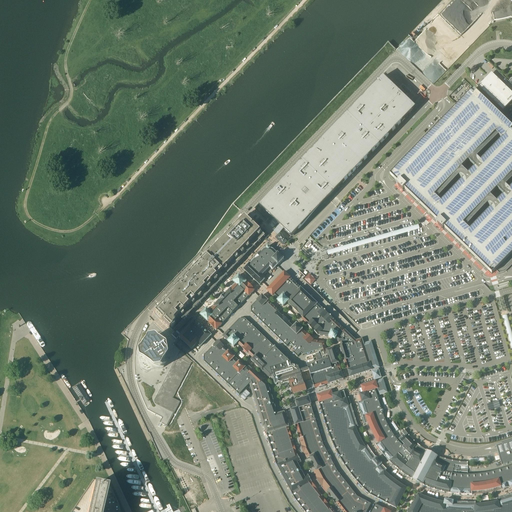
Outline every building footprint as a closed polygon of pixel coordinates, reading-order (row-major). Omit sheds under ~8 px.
[(492,81),(488,77),(478,86),(503,110),(511,100),(511,92),(494,76),(495,77),(492,81)] [(383,77),(259,205),(275,221),(280,226),(292,237),(416,108),(383,77)] [(416,200),(419,203),(420,204),(419,204),(426,211),(427,211),(430,213),(430,214),(434,218),(434,217),(434,218),(437,221),(438,221),(436,223),(438,224),(439,226),(443,229),(444,228),(445,228),(448,231),(448,232),(455,239),(456,238),(456,239),(459,241),(459,242),(462,246),(463,245),(466,248),(466,249),(473,256),(474,256),(477,259),(477,260),(484,267),(485,266),(485,267),(488,270),(492,274),(495,272),(494,271),(496,270),(500,266),(511,252),(511,126),(479,94),(474,89),(457,107),(390,175),(394,179),(398,182),(396,184),(398,186),(400,188),(403,190),(404,189),(405,190),(408,193),(409,193),(416,201),(416,200)] [(154,313),(149,317),(169,336),(172,333),(173,332),(185,320),(184,320),(189,315),(190,315),(190,314),(194,309),(194,310),(195,309),(200,304),(200,303),(201,303),(201,302),(200,303),(198,300),(197,299),(202,295),(203,295),(202,294),(207,289),(207,290),(208,289),(209,289),(210,289),(213,286),(213,285),(213,284),(212,284),(213,284),(213,283),(218,278),(219,278),(218,277),(223,272),(224,273),(224,272),(227,275),(226,276),(227,276),(228,275),(228,274),(232,270),(233,269),(238,264),(238,265),(239,264),(242,259),(243,260),(255,247),(254,247),(265,236),(261,231),(252,223),(247,218),(246,217),(244,219),(241,222),(234,229),(231,232),(229,234),(229,235),(228,237),(225,240),(221,244),(217,247),(213,251),(210,255),(209,256),(208,257),(208,256),(206,259),(203,262),(198,266),(196,269),(193,272),(194,272),(192,274),(191,275),(190,275),(189,277),(188,277),(186,280),(185,281),(184,282),(183,283),(181,285),(177,289),(174,292),(172,294),(169,297),(166,300),(159,307),(159,308),(156,311),(154,313)] [(288,241),(279,233),(278,235),(276,237),(284,245),(288,241)] [(250,264),(244,270),(251,277),(260,285),(261,284),(262,283),(264,281),(266,279),(262,275),(270,267),(273,270),(275,268),(277,266),(278,265),(278,266),(284,259),(278,253),(277,254),(273,250),(270,248),(270,247),(268,246),(267,247),(267,248),(267,249),(264,250),(261,253),(261,252),(259,254),(256,257),(255,259),(250,264)] [(201,302),(201,303),(227,276),(226,276),(227,275),(224,272),(224,273),(223,272),(218,277),(219,278),(218,278),(213,283),(213,284),(212,284),(213,284),(213,285),(213,286),(210,289),(209,289),(208,289),(207,290),(207,289),(202,294),(203,295),(202,295),(197,299),(198,300),(200,303),(201,302)] [(269,289),(267,291),(270,294),(272,296),(273,296),(273,297),(277,300),(277,301),(278,302),(280,303),(281,304),(283,306),(283,307),(287,303),(288,304),(291,307),(292,307),(292,308),(293,308),(294,310),(296,311),(297,313),(298,313),(299,314),(302,317),(303,318),(301,319),(307,324),(307,325),(308,326),(311,329),(312,329),(314,331),(317,334),(318,336),(319,335),(320,335),(323,336),(325,336),(328,337),(329,337),(335,340),(336,340),(339,343),(341,343),(342,342),(351,339),(353,338),(352,337),(344,330),(338,324),(334,319),(328,313),(322,308),(317,303),(312,298),(306,293),(299,285),(296,283),(290,277),(285,272),(284,272),(269,289)] [(206,309),(201,315),(210,324),(209,324),(214,329),(215,329),(216,330),(218,329),(219,328),(220,326),(222,324),(224,322),(226,321),(227,319),(229,317),(231,315),(232,314),(238,308),(240,306),(242,304),(244,302),(246,300),(247,298),(249,297),(251,295),(253,293),(254,292),(255,290),(253,289),(248,284),(239,275),(237,277),(235,279),(233,281),(236,284),(234,286),(233,287),(231,289),(230,290),(228,291),(228,292),(226,294),(225,294),(225,295),(222,297),(222,298),(220,300),(219,301),(217,303),(216,304),(215,305),(214,306),(213,308),(211,310),(209,311),(207,309),(206,309)] [(306,278),(305,279),(310,285),(314,281),(315,280),(309,275),(306,278)] [(260,298),(251,307),(251,313),(253,315),(259,320),(265,326),(270,331),(276,336),(281,341),(286,347),(290,343),(295,348),(296,350),(293,353),(297,357),(301,354),(302,355),(316,350),(322,348),(325,347),(324,342),(313,341),(313,340),(308,335),(302,330),(297,324),(293,328),(288,323),(289,322),(284,317),(283,318),(278,313),(279,312),(272,306),(267,300),(262,296),(260,298)] [(272,377),(275,385),(283,382),(289,380),(291,386),(293,394),(304,391),(306,390),(304,382),(299,366),(293,365),(286,358),(264,337),(259,332),(245,319),(239,319),(230,329),(224,335),(223,336),(228,342),(234,347),(237,344),(243,349),(248,354),(253,359),(251,361),(265,374),(269,378),(272,377)] [(179,337),(191,349),(197,344),(200,347),(203,345),(204,343),(210,336),(212,335),(196,320),(195,321),(192,325),(190,326),(188,328),(187,330),(183,334),(181,335),(179,337)] [(134,363),(134,364),(134,366),(134,367),(134,368),(134,369),(134,371),(135,372),(135,373),(135,374),(135,375),(135,376),(135,378),(136,379),(136,380),(136,381),(136,382),(137,384),(137,385),(138,386),(138,387),(138,388),(139,389),(139,390),(139,391),(140,393),(140,394),(141,395),(141,396),(142,397),(142,398),(143,399),(143,401),(144,402),(144,403),(145,404),(145,405),(146,406),(146,408),(147,409),(147,410),(155,414),(155,415),(156,414),(162,418),(161,418),(161,419),(159,423),(168,427),(177,409),(177,408),(181,401),(174,397),(187,372),(189,368),(192,362),(186,356),(167,338),(153,324),(152,323),(149,326),(148,327),(146,324),(145,324),(145,325),(144,326),(144,327),(143,328),(142,329),(142,331),(141,332),(141,333),(140,334),(140,335),(139,336),(139,337),(139,338),(138,339),(138,341),(137,342),(137,343),(137,344),(136,345),(136,347),(136,348),(136,349),(135,350),(135,351),(135,352),(135,353),(135,355),(135,356),(134,357),(134,358),(134,360),(134,361),(134,362),(134,363)] [(355,376),(358,375),(372,370),(379,368),(380,368),(379,367),(378,363),(378,362),(377,362),(376,358),(376,357),(374,352),(375,352),(374,352),(373,347),(371,342),(371,341),(371,342),(364,344),(362,339),(358,340),(356,341),(354,342),(348,344),(343,345),(342,346),(340,346),(341,348),(342,353),(345,361),(347,369),(348,370),(350,377),(355,376)] [(239,396),(250,385),(254,397),(256,406),(263,427),(265,427),(267,434),(269,441),(271,447),(273,455),(276,463),(276,464),(281,472),(288,486),(292,493),(295,499),(298,503),(305,511),(334,511),(331,508),(332,508),(331,507),(331,508),(326,502),(322,497),(322,496),(316,489),(312,482),(308,475),(305,477),(298,464),(302,462),(298,455),(297,455),(297,454),(295,448),(293,441),(291,434),(288,427),(289,427),(284,412),(277,414),(275,408),(276,408),(273,400),(272,397),(270,392),(269,386),(263,381),(253,371),(247,365),(245,368),(239,362),(234,358),(229,353),(229,352),(223,346),(218,341),(216,343),(211,349),(204,356),(204,362),(212,370),(218,375),(223,380),(228,385),(239,396)] [(308,364),(307,364),(308,369),(311,376),(311,378),(312,380),(312,381),(314,389),(315,388),(318,387),(319,387),(321,387),(322,386),(324,386),(325,385),(329,384),(331,383),(332,383),(333,382),(334,382),(336,382),(336,381),(338,381),(339,381),(341,380),(343,379),(341,372),(341,370),(339,365),(339,363),(338,360),(337,358),(335,353),(335,351),(334,348),(327,350),(326,351),(324,351),(323,351),(315,354),(318,361),(308,364)] [(242,349),(238,354),(242,359),(247,354),(242,349)] [(404,430),(402,432),(407,439),(403,443),(406,447),(405,449),(403,447),(400,443),(396,439),(393,434),(390,429),(387,423),(384,417),(382,410),(380,405),(377,396),(375,390),(378,389),(376,382),(361,386),(363,393),(360,394),(362,401),(358,403),(361,412),(363,417),(366,416),(368,423),(371,430),(375,437),(378,443),(376,445),(380,451),(385,457),(390,462),(390,463),(391,462),(392,460),(398,465),(404,470),(410,475),(418,460),(424,449),(420,446),(414,441),(409,436),(404,430)] [(90,402),(80,385),(73,389),(83,406),(90,402)] [(243,402),(252,394),(247,389),(239,397),(243,402)] [(394,507),(396,508),(397,508),(407,488),(402,485),(401,484),(396,481),(390,477),(385,472),(379,466),(376,462),(374,460),(369,454),(365,447),(364,444),(362,441),(361,439),(358,435),(357,432),(356,428),(354,424),(353,421),(353,419),(351,413),(348,405),(346,398),(344,391),(333,395),(331,391),(317,395),(318,400),(320,406),(322,413),(324,417),(325,422),(326,424),(327,428),(328,431),(329,433),(332,441),(336,450),(340,457),(341,459),(345,466),(351,474),(356,480),(357,481),(360,484),(362,487),(366,491),(370,495),(373,496),(381,501),(387,504),(389,505),(394,507)] [(366,511),(367,511),(371,504),(368,502),(367,502),(361,499),(360,498),(357,497),(356,494),(355,493),(352,490),(351,488),(350,487),(348,485),(346,483),(345,481),(344,480),(342,477),(341,476),(339,474),(337,471),(336,469),(336,468),(335,466),(334,465),(333,462),(331,460),(331,458),(328,453),(327,452),(326,450),(326,449),(325,448),(324,447),(323,445),(323,443),(322,441),(322,439),(321,437),(320,436),(319,433),(319,430),(318,429),(317,424),(316,423),(316,421),(314,416),(314,414),(312,409),(312,407),(311,405),(310,403),(308,397),(307,397),(303,398),(296,401),(296,402),(297,406),(298,408),(291,410),(291,411),(292,414),(293,419),(294,421),(295,423),(295,425),(296,425),(296,426),(297,428),(298,430),(298,433),(299,435),(299,436),(300,438),(300,439),(300,440),(301,445),(302,446),(301,446),(302,447),(302,449),(304,453),(305,454),(307,458),(307,459),(310,458),(310,459),(312,461),(313,463),(314,465),(315,467),(315,468),(316,470),(317,470),(314,472),(315,473),(317,477),(318,478),(317,479),(319,482),(320,484),(322,487),(323,486),(324,488),(326,491),(327,492),(328,492),(329,494),(331,495),(332,497),(334,499),(335,501),(337,503),(336,503),(338,506),(339,508),(341,510),(343,511),(342,511),(366,511)] [(511,441),(497,446),(500,455),(511,450),(511,441)] [(411,478),(411,479),(412,479),(412,480),(413,480),(416,481),(419,483),(422,485),(423,485),(424,485),(438,457),(439,457),(438,457),(438,456),(437,456),(434,455),(431,453),(427,451),(426,451),(426,450),(426,451),(411,479),(411,478)] [(511,450),(500,455),(501,461),(503,465),(511,462),(511,465),(506,467),(496,470),(490,472),(484,474),(477,474),(471,475),(465,475),(459,474),(453,473),(453,472),(457,472),(458,466),(468,466),(468,463),(460,462),(453,461),(450,461),(445,459),(441,458),(435,470),(427,484),(435,487),(442,489),(450,490),(449,493),(457,494),(464,495),(472,495),(472,492),(479,491),(487,490),(494,489),(501,487),(502,490),(511,487),(511,486),(511,450)] [(103,511),(106,499),(109,489),(95,485),(88,511),(103,511)] [(511,511),(511,497),(507,499),(505,500),(498,502),(497,502),(491,503),(490,503),(483,504),(476,505),(475,505),(473,505),(471,505),(468,505),(466,505),(463,505),(460,505),(455,505),(452,504),(453,502),(453,501),(452,501),(446,500),(445,500),(445,501),(445,503),(438,501),(437,501),(431,499),(430,499),(424,497),(423,497),(419,495),(418,495),(416,499),(415,501),(412,507),(411,508),(409,511),(511,511)]
